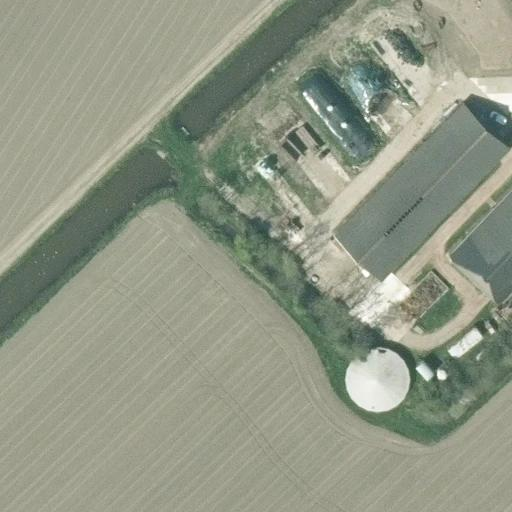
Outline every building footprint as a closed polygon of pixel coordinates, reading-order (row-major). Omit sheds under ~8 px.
[(348,67),(363,62),(359,49),(344,54),(348,67)] [(332,233),(378,278),(507,146),(460,100),(332,233)] [(511,183),(445,252),(497,300),(511,284),(511,183)] [(511,322),(511,320),(511,291),(496,308),(511,322)] [(396,351),(387,347),(377,345),(368,346),(359,351),(351,359),(346,368),(345,378),(347,388),(352,396),(359,404),(367,409),(378,409),(387,408),(396,404),(404,396),(408,387),(410,377),(408,368),(404,358),(396,351)]
